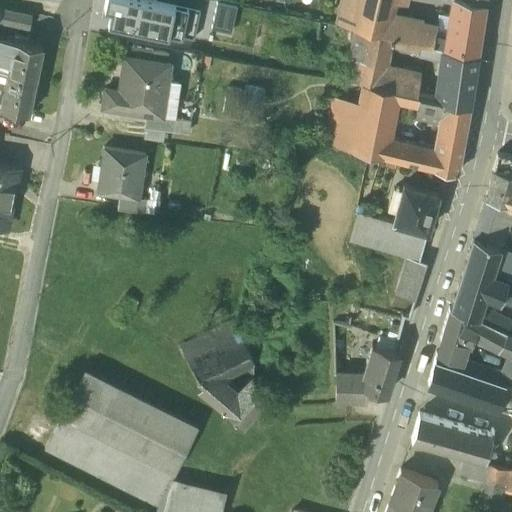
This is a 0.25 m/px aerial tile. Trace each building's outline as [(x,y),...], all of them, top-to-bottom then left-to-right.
[(108,22),(168,35),(174,4),(153,0),(105,0),(104,7),(110,8),(108,22)] [(358,0),(342,0),(337,25),(351,27),(358,0)] [(358,0),(351,27),(384,34),(389,15),(392,0),(358,0)] [(485,4),(467,0),(452,0),(450,11),(483,17),(485,4)] [(236,7),(217,2),(211,28),(231,32),(236,7)] [(33,12),(1,6),(0,11),(0,22),(30,28),(33,12)] [(483,17),(450,11),(446,37),(445,46),(478,53),(483,17)] [(418,21),(389,15),(384,34),(390,35),(390,36),(397,37),(404,39),(445,47),(445,46),(446,37),(433,35),(434,32),(416,28),(418,21)] [(384,34),(351,27),(344,80),(358,82),(365,84),(378,86),(382,67),(390,36),(390,35),(384,34)] [(27,34),(15,32),(14,38),(10,61),(8,71),(34,76),(41,44),(26,41),(27,34)] [(14,38),(0,35),(0,58),(10,61),(14,38)] [(404,39),(397,37),(395,49),(401,50),(404,39)] [(478,53),(445,46),(445,47),(440,80),(439,81),(472,88),(478,53)] [(170,60),(125,54),(120,88),(105,86),(102,105),(145,111),(156,112),(157,110),(161,77),(167,78),(170,60)] [(440,80),(382,67),(378,86),(395,90),(395,91),(417,95),(437,98),(439,81),(440,80)] [(34,76),(8,71),(2,101),(0,111),(11,114),(13,107),(28,110),(34,76)] [(472,88),(439,81),(437,98),(469,104),(472,88)] [(378,86),(365,84),(358,82),(356,100),(345,152),(382,158),(386,137),(395,91),(395,90),(378,86)] [(247,90),(228,86),(224,108),(242,112),(247,90)] [(437,98),(417,95),(415,110),(443,117),(439,138),(462,143),(469,104),(437,98)] [(345,152),(356,100),(331,96),(321,149),(345,152)] [(189,115),(157,110),(156,112),(145,111),(144,124),(188,130),(189,115)] [(431,148),(386,137),(382,158),(456,175),(459,157),(436,152),(431,148)] [(462,143),(439,138),(436,152),(459,157),(462,143)] [(145,151),(103,144),(96,190),(119,194),(138,196),(138,195),(145,151)] [(511,158),(497,155),(492,171),(511,175),(511,158)] [(0,164),(0,224),(6,226),(18,168),(0,164)] [(511,175),(492,171),(484,199),(505,206),(507,206),(511,208),(511,207),(511,175)] [(427,184),(412,180),(410,185),(403,183),(401,191),(393,188),(387,209),(395,211),(392,221),(426,231),(436,193),(426,190),(427,184)] [(138,196),(119,194),(118,207),(143,210),(145,196),(138,195),(138,196)] [(505,206),(484,199),(473,238),(493,246),(505,206)] [(392,221),(357,211),(348,239),(418,258),(426,231),(392,221)] [(493,246),(473,238),(455,299),(473,306),(480,309),(484,296),(500,303),(502,298),(508,300),(511,288),(511,283),(490,274),(499,249),(493,246)] [(511,253),(499,249),(490,274),(511,283),(511,253)] [(126,293),(118,311),(129,316),(138,298),(126,293)] [(480,309),(473,306),(455,299),(452,309),(470,315),(485,323),(489,312),(480,309)] [(452,309),(450,309),(440,341),(461,346),(462,344),(470,346),(473,335),(486,341),(492,327),(485,323),(470,315),(452,309)] [(511,355),(505,374),(487,367),(485,371),(484,375),(506,383),(511,384),(511,335),(506,334),(492,327),(486,341),(511,353),(511,355)] [(239,334),(186,359),(203,382),(219,374),(253,357),(239,334)] [(461,346),(440,341),(435,358),(455,365),(461,346)] [(392,351),(377,346),(364,389),(386,396),(399,354),(392,351)] [(455,365),(435,358),(428,384),(498,407),(506,383),(484,375),(480,373),(455,365)] [(195,426),(82,371),(61,414),(174,469),(195,426)] [(349,371),(334,372),(333,382),(335,382),(334,398),(350,398),(349,381),(349,371)] [(254,378),(240,394),(219,374),(203,382),(198,387),(243,425),(266,397),(254,378)] [(364,389),(349,381),(350,398),(365,400),(364,389)] [(174,469),(61,414),(44,449),(157,504),(170,477),(174,469)] [(435,420),(418,415),(411,440),(483,458),(490,434),(435,420)] [(491,464),(465,458),(461,474),(486,480),(491,464)] [(509,469),(491,464),(486,480),(477,511),(478,511),(498,511),(505,485),(509,469)] [(425,511),(436,484),(400,470),(389,501),(413,511),(425,511)] [(220,511),(225,491),(170,477),(157,504),(174,511),(177,511),(220,511)] [(413,511),(389,501),(388,504),(384,511),(413,511)]
